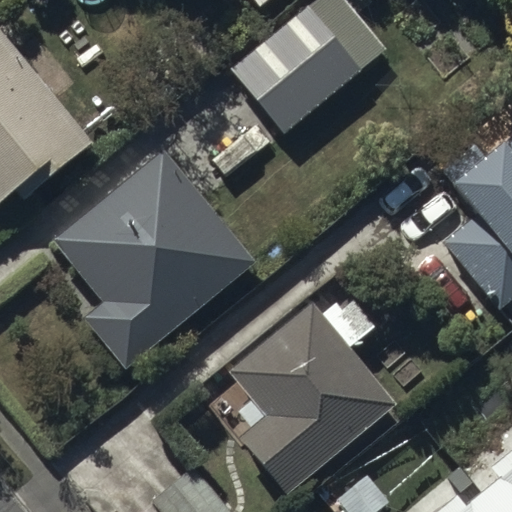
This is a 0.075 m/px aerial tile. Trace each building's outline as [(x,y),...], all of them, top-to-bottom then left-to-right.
[(252,0),(260,8),(270,0),(252,0)] [(233,73),(286,133),(358,73),(306,12),(233,73)] [(91,144),(0,33),(0,199),(11,190),(21,201),(91,144)] [(476,213),(441,242),(496,309),(511,296),(511,134),(500,144),(497,141),(482,154),(472,143),(440,170),(476,213)] [(249,261),(159,150),(49,240),(99,301),(79,318),(119,367),(249,261)] [(392,403),(343,348),(369,326),(341,294),(319,314),(305,299),(226,367),(251,395),(231,413),(243,426),(234,435),(286,495),(392,403)] [(470,511),(401,429),(306,510),(307,511),(470,511)] [(227,511),(190,467),(147,502),(155,511),(227,511)]
